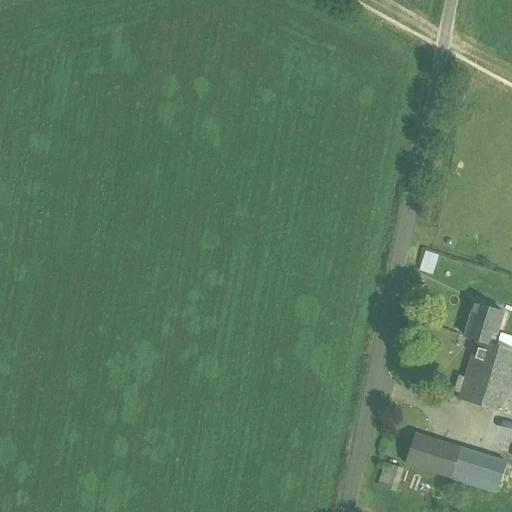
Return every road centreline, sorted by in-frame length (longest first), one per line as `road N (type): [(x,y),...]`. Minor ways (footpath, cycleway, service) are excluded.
road 1 (unclassified): [(345,511),(450,0)]
road 2 (track): [(511,75),(365,0)]
